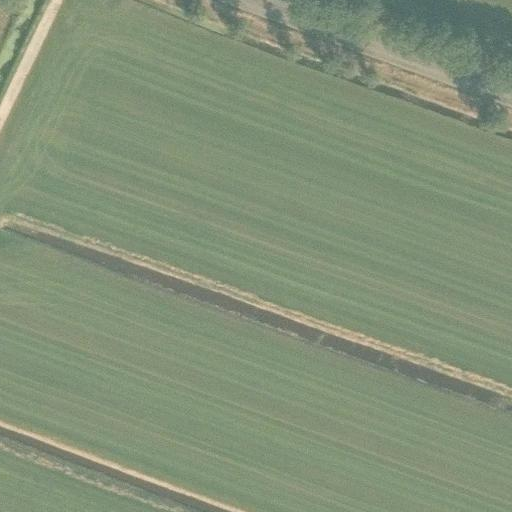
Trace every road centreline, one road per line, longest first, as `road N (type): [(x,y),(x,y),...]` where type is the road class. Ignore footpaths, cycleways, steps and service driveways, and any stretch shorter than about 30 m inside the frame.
road 1 (tertiary): [(511,97),(244,0)]
road 2 (track): [(0,120),(56,0)]
